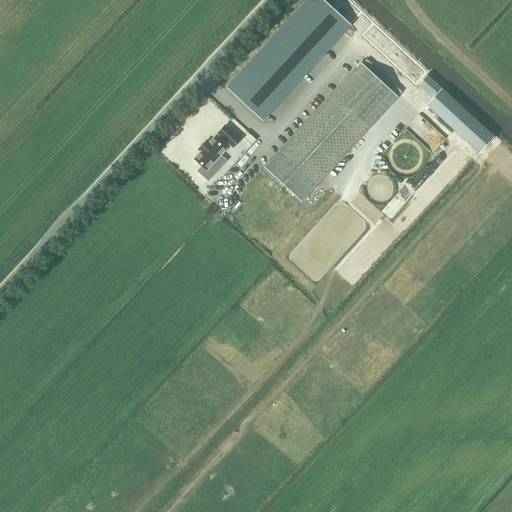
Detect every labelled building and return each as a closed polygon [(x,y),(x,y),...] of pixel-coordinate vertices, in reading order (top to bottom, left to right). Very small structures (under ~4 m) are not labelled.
[(307,0),(227,88),(262,120),(350,24),(362,12),(348,0),(307,0)] [(373,23),(362,35),(415,84),(427,72),(373,23)] [(302,200),(397,96),(360,63),(265,167),(302,200)] [(441,89),(427,105),(479,153),(493,137),(441,89)] [(240,140),(225,126),(218,134),(221,136),(227,141),(233,147),(240,140)] [(207,169),(226,149),(223,146),(227,141),(221,136),(217,140),(214,138),(209,144),(206,142),(199,149),(201,152),(195,159),(203,166),(198,171),(208,180),(213,174),(207,169)]
